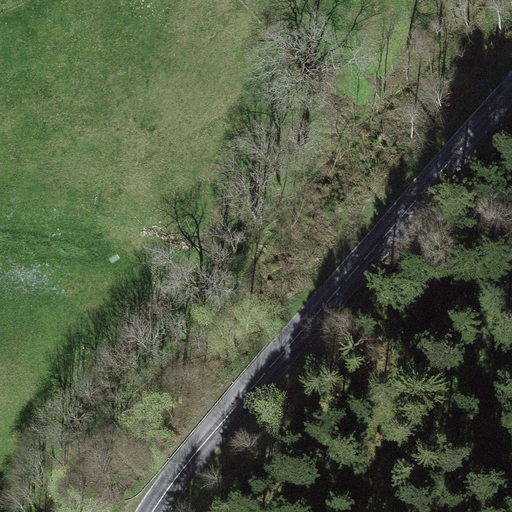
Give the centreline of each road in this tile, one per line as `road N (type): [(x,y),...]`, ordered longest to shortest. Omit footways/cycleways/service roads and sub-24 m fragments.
road 1 (tertiary): [(153,511),(192,456),(511,92)]
road 2 (track): [(211,511),(306,418),(511,353)]
